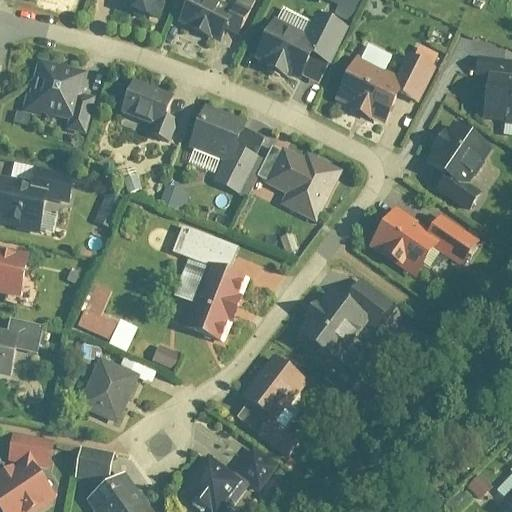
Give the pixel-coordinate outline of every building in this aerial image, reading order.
[(117,0),(127,4),(122,17),(158,30),(168,0),(117,0)] [(237,7),(237,8),(219,0),(198,0),(183,31),(223,51),(229,39),(242,46),(256,17),(237,7)] [(302,88),(315,61),(332,69),(349,34),(317,19),(306,42),(276,28),(258,67),(302,88)] [(359,66),(337,108),(387,134),(404,101),(417,108),(434,76),(409,63),(397,86),(359,66)] [(39,70),(26,120),(69,131),(67,138),(88,144),(97,108),(80,103),(85,82),(39,70)] [(511,83),(494,82),(490,125),(511,127),(511,83)] [(124,120),(154,134),(150,142),(169,151),(181,125),(171,120),(177,109),(138,91),(124,120)] [(262,165),(239,155),(249,132),(207,114),(189,155),(225,171),(216,192),(245,205),(262,165)] [(454,128),(429,170),(470,195),(495,152),(454,128)] [(268,190),(290,202),(284,214),(318,230),(344,178),(311,162),(308,168),(285,156),(268,190)] [(37,179),(33,197),(2,190),(0,199),(0,231),(40,240),(48,209),(69,213),(75,187),(37,179)] [(123,188),(128,202),(141,198),(135,183),(123,188)] [(450,185),(438,202),(468,223),(480,206),(450,185)] [(166,194),(159,213),(179,221),(186,202),(166,194)] [(446,224),(434,241),(400,218),(373,258),(418,290),(439,260),(463,276),(482,248),(446,224)] [(186,233),(176,258),(235,280),(244,255),(186,233)] [(296,242),(283,246),(288,262),(301,258),(296,242)] [(0,255),(0,299),(23,306),(34,265),(0,255)] [(511,267),(498,289),(511,297),(511,267)] [(210,272),(208,278),(191,270),(176,305),(193,312),(185,332),(227,350),(253,291),(210,272)] [(98,293),(86,318),(100,325),(113,300),(98,293)] [(396,315),(369,297),(358,315),(385,333),(396,315)] [(337,301),(301,345),(333,372),(370,328),(337,301)] [(86,321),(80,335),(111,348),(117,335),(86,321)] [(0,342),(0,381),(16,385),(23,356),(38,359),(43,336),(10,329),(7,345),(0,342)] [(159,370),(178,379),(188,360),(168,351),(159,370)] [(343,370),(355,379),(366,365),(354,356),(343,370)] [(277,365),(246,402),(277,428),(308,391),(277,365)] [(102,368),(80,416),(116,432),(138,384),(102,368)] [(157,378),(138,371),(134,381),(154,388),(157,378)] [(247,412),(237,426),(258,440),(268,425),(247,412)] [(273,432),(263,446),(291,467),(301,453),(273,432)] [(23,472),(0,488),(0,511),(47,511),(56,506),(34,474),(53,477),(57,449),(15,442),(11,470),(23,472)] [(84,452),(77,484),(112,492),(119,459),(84,452)] [(253,461),(239,480),(261,497),(275,478),(253,461)] [(212,466),(184,502),(197,511),(232,511),(247,494),(212,466)] [(489,475),(496,482),(505,474),(498,467),(489,475)] [(149,511),(129,482),(88,511),(149,511)]
